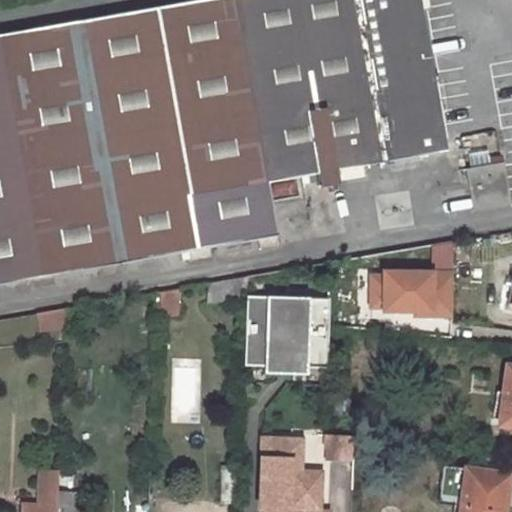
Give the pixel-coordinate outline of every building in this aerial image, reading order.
[(418,0),(201,0),(0,35),(0,284),(31,279),(32,288),(52,284),(51,276),(100,267),(101,276),(120,272),(119,264),(189,251),(190,260),(210,256),(208,248),(257,239),(259,248),(278,244),(267,183),(318,173),(321,188),(337,184),(335,170),(337,170),(362,166),(445,151),(420,11),(418,0)] [(418,0),(420,11),(428,9),(426,0),(418,0)] [(490,165),(465,169),(473,212),(511,205),(503,162),(502,163),(500,156),(489,158),(490,165)] [(339,180),(363,176),(362,166),(337,170),(339,180)] [(247,296),(248,278),(211,284),(211,303),(247,296)] [(179,308),(180,289),(157,293),(157,312),(179,308)] [(39,314),(41,329),(65,325),(65,309),(39,314)] [(385,348),(386,334),(367,333),(366,347),(385,348)] [(511,367),(506,366),(503,393),(496,392),(495,404),(501,405),(498,426),(511,427),(511,367)] [(354,437),(324,435),(323,458),(352,460),(354,437)] [(291,441),(262,440),(259,510),(266,510),(265,511),(318,511),(308,511),(310,483),(289,482),(291,441)] [(301,441),(291,441),(289,482),(310,483),(308,511),(318,511),(320,473),(299,473),(301,441)] [(503,511),(509,475),(449,467),(445,497),(461,500),(459,511),(503,511)] [(23,511),(56,511),(57,493),(58,473),(41,472),(39,506),(24,505),(23,511)] [(220,472),(220,503),(237,503),(237,472),(220,472)] [(73,511),(74,494),(57,493),(56,511),(73,511)]
